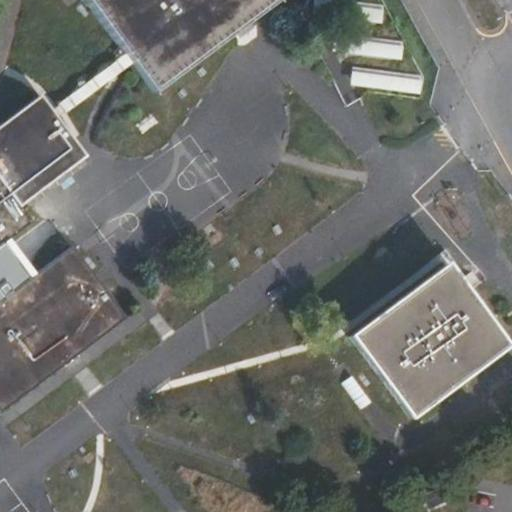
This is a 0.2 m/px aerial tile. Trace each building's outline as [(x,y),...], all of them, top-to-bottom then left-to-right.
[(272,0),(79,0),(120,57),(126,66),(148,97),(274,2),(272,0)] [(342,0),(312,0),(311,15),(380,24),(382,5),(342,0)] [(333,32),(330,51),(400,60),(402,41),(333,32)] [(120,57),(49,111),(55,120),(126,66),(120,57)] [(352,66),(349,85),(418,94),(421,75),(352,66)] [(0,293),(3,298),(0,300),(0,412),(123,319),(70,248),(25,282),(0,247),(0,245),(29,222),(18,207),(25,201),(82,159),(84,157),(55,120),(49,111),(37,96),(0,124),(0,293)] [(82,159),(25,201),(30,207),(86,164),(82,159)] [(443,265),(347,337),(409,420),(506,347),(443,265)]
